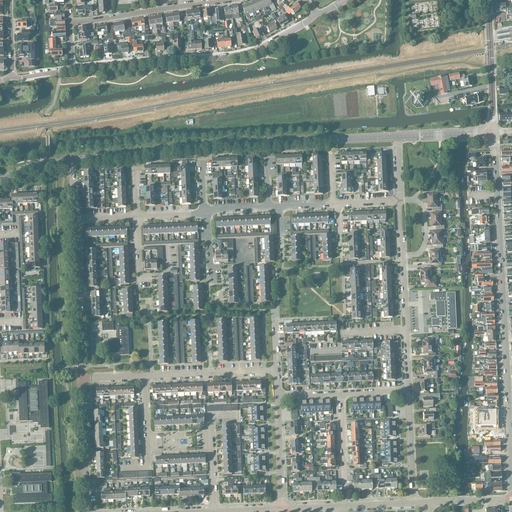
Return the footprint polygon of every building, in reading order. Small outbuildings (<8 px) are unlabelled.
[(98,0),(99,5),(99,13),(106,13),(105,5),(108,5),(107,0),(98,0)] [(256,0),(255,1),(259,11),(263,9),(264,10),(263,10),(264,13),(267,11),(265,8),(262,0),(256,0)] [(262,0),(265,8),(270,6),(273,12),(276,10),(272,1),(270,2),(269,0),(262,0)] [(249,3),(248,4),(252,13),(254,17),(256,16),(255,13),(255,14),(254,12),(259,11),(255,1),(252,2),(252,1),(248,3),(249,3)] [(252,13),(248,4),(246,5),(246,4),(242,5),(242,6),(246,16),(247,20),(250,19),(249,16),(248,16),(248,15),(252,13)] [(285,10),(289,15),(292,12),(294,14),(301,8),(297,4),(291,8),(289,6),(287,8),(288,8),(286,10),(285,10)] [(511,4),(506,4),(506,5),(505,5),(505,4),(501,4),(501,5),(496,5),(496,12),(506,12),(506,8),(507,8),(507,15),(511,15),(511,4)] [(93,12),(92,6),(84,7),(85,8),(77,9),(77,15),(86,15),(85,12),(93,12)] [(229,20),(233,19),(230,8),(224,9),(225,16),(228,16),(228,18),(229,18),(229,20)] [(211,18),(211,24),(213,24),(213,25),(217,25),(216,18),(217,18),(218,22),(222,21),(221,9),(215,10),(215,17),(211,18)] [(208,25),(211,24),(211,18),(210,11),(203,11),(203,19),(208,18),(208,25)] [(194,26),(193,12),(186,13),(187,21),(190,20),(190,26),(194,26)] [(64,13),(55,14),(55,15),(54,15),(54,17),(55,18),(55,21),(49,21),(50,27),(65,26),(65,20),(62,20),(61,19),(65,19),(64,13)] [(174,27),(172,15),(165,16),(166,24),(171,23),(171,24),(170,24),(170,27),(173,27),(174,27)] [(277,21),(280,27),(288,23),(284,17),(283,15),(280,17),(281,19),(277,21)] [(153,30),(154,30),(157,29),(155,18),(148,19),(149,27),(154,26),(154,27),(153,27),(153,30)] [(143,19),(137,20),(139,27),(142,27),(142,31),(144,31),(145,36),(149,36),(147,27),(145,28),(143,19)] [(27,28),(27,26),(29,26),(29,22),(27,22),(27,20),(22,20),(22,21),(18,21),(18,25),(17,25),(17,27),(18,27),(18,28),(27,28)] [(133,28),(130,28),(131,37),(134,37),(133,32),(136,32),(136,28),(139,27),(137,20),(131,21),(133,28)] [(130,28),(129,27),(124,28),(123,23),(113,24),(115,33),(124,31),(125,38),(131,37),(130,28)] [(264,31),(267,30),(269,33),(277,29),(274,23),(266,27),(265,25),(262,27),(264,31)] [(108,36),(107,34),(106,26),(96,27),(97,33),(103,32),(104,36),(108,36)] [(223,29),(213,30),(213,34),(218,33),(218,36),(220,36),(220,38),(219,38),(219,41),(217,41),(217,48),(224,48),(223,36),(223,29)] [(232,30),(233,36),(236,36),(238,46),(246,45),(244,36),(240,36),(240,33),(237,34),(236,29),(232,30)] [(253,32),(256,39),(262,37),(259,29),(253,32)] [(30,38),(30,31),(21,31),(22,34),(18,34),(18,35),(18,38),(18,42),(28,41),(28,38),(30,38)] [(156,42),(156,51),(164,51),(163,44),(166,43),(165,34),(161,34),(162,41),(160,41),(160,42),(156,42)] [(177,34),(172,35),(173,45),(174,45),(174,50),(181,50),(181,41),(178,41),(177,34)] [(205,50),(208,50),(208,49),(212,49),(211,41),(211,37),(208,38),(204,38),(203,39),(203,42),(204,42),(205,49),(205,50)] [(112,40),(108,40),(108,43),(107,43),(107,46),(104,47),(105,55),(112,55),(111,46),(114,46),(113,40),(112,40)] [(191,43),(185,43),(185,47),(188,47),(188,50),(195,50),(194,43),(194,40),(191,40),(191,43)] [(132,41),(132,47),(133,47),(134,53),(143,52),(142,46),(142,42),(137,42),(137,41),(132,41)] [(24,44),(18,44),(19,56),(19,57),(24,57),(24,56),(24,54),(29,54),(28,46),(24,46),(24,44)] [(126,44),(125,44),(117,44),(117,50),(121,50),(121,54),(129,53),(128,47),(128,45),(126,44)] [(90,45),(86,46),(82,46),(82,50),(79,51),(80,57),(83,57),(89,57),(88,50),(90,50),(90,45)] [(463,81),(464,88),(473,86),(471,77),(465,79),(464,75),(459,76),(459,74),(449,76),(450,82),(460,80),(460,82),(463,81)] [(450,91),(447,77),(444,77),(430,79),(432,86),(438,85),(440,94),(447,93),(447,91),(450,91)] [(500,86),(500,88),(499,88),(499,89),(498,89),(498,91),(499,91),(499,95),(511,95),(511,92),(508,92),(508,86),(507,86),(506,86),(505,86),(500,86)] [(465,94),(456,96),(457,99),(465,98),(466,105),(467,105),(467,106),(471,105),(471,104),(478,103),(476,95),(466,97),(465,94)] [(414,97),(415,105),(424,105),(423,96),(414,97)] [(511,113),(499,115),(499,121),(507,121),(508,123),(511,122),(511,121),(511,120),(511,113)] [(511,141),(511,137),(511,138),(499,140),(500,145),(511,144),(511,141)] [(319,157),(319,153),(312,154),(313,158),(312,158),(313,162),(310,162),(310,164),(313,164),(321,164),(321,157),(319,157)] [(477,159),(476,155),(476,154),(468,154),(468,159),(473,159),(473,163),(475,163),(476,168),(486,167),(486,166),(487,166),(487,162),(486,162),(485,158),(477,159)] [(245,159),(246,167),(248,167),(257,166),(256,160),(251,160),(251,158),(245,159)] [(182,167),(178,168),(178,174),(181,174),(189,173),(189,167),(187,167),(187,164),(181,164),(182,167)] [(501,168),(502,174),(511,173),(511,164),(509,165),(509,167),(501,168)] [(486,176),(475,177),(475,182),(477,182),(477,185),(487,185),(487,179),(486,176)] [(511,188),(502,188),(503,199),(511,199),(511,198),(511,197),(511,188)] [(432,211),(435,211),(442,211),(441,205),(437,205),(436,202),(428,202),(427,203),(427,205),(428,206),(428,208),(432,208),(432,211)] [(445,211),(442,211),(435,211),(435,214),(431,214),(431,216),(430,217),(430,219),(431,220),(440,220),(440,214),(445,214),(445,211)] [(483,216),(479,216),(480,225),(484,225),(489,225),(489,216),(483,216)] [(435,226),(436,229),(442,229),(444,229),(444,226),(442,226),(442,224),(440,224),(440,220),(431,220),(431,221),(430,222),(430,224),(431,224),(431,227),(435,226)] [(432,239),(441,238),(441,235),(442,235),(442,229),(436,229),(436,232),(432,233),(432,235),(431,236),(431,238),(432,239)] [(471,236),(470,236),(470,245),(481,244),(481,243),(490,243),(490,233),(490,229),(478,229),(471,230),(471,235),(471,236)] [(436,245),(436,248),(441,248),(443,248),(443,244),(441,244),(441,238),(432,239),(431,240),(431,242),(432,243),(432,245),(436,245)] [(430,257),(430,258),(439,257),(439,251),(441,251),(441,248),(436,248),(434,248),(434,251),(430,251),(430,254),(429,254),(429,256),(430,257)] [(221,249),(221,253),(222,261),(225,261),(225,263),(229,262),(229,260),(233,260),(233,257),(228,257),(227,253),(224,253),(224,249),(221,249)] [(439,257),(430,258),(429,259),(430,261),(431,262),(431,264),(435,264),(435,267),(441,266),(441,263),(441,257),(439,257)] [(472,264),(472,269),(492,268),(491,259),(485,259),(485,263),(472,264)] [(388,264),(379,264),(380,269),(382,269),(382,274),(390,274),(390,271),(392,271),(392,268),(390,268),(388,268),(388,264)] [(421,276),(421,277),(429,276),(429,270),(431,270),(431,267),(424,267),(424,270),(420,270),(420,273),(420,274),(420,275),(421,276)] [(478,286),(492,286),(492,281),(483,281),(483,274),(482,274),(475,275),(475,277),(477,277),(478,286)] [(429,276),(421,277),(421,283),(422,284),(424,284),(425,283),(427,283),(427,287),(436,286),(436,283),(435,282),(429,282),(429,276)] [(432,327),(438,327),(448,326),(448,330),(456,329),(455,293),(430,294),(431,301),(435,300),(436,317),(431,317),(432,327)] [(485,303),(486,313),(494,312),(493,303),(485,303)] [(124,314),(125,314),(125,317),(128,317),(128,319),(132,319),(132,314),(132,308),(124,308),(124,314)] [(129,355),(128,327),(121,327),(120,320),(116,320),(116,322),(113,322),(102,322),(102,331),(114,331),(114,330),(116,330),(117,339),(108,340),(108,354),(120,353),(120,356),(129,355)] [(487,332),(488,342),(495,341),(495,336),(494,336),(494,331),(487,332)] [(423,348),(423,349),(423,351),(424,352),(424,354),(428,354),(428,357),(434,357),(434,356),(436,356),(435,353),(435,347),(432,347),(423,348)] [(424,362),(423,363),(423,365),(424,366),(433,366),(435,366),(435,365),(435,360),(434,360),(434,357),(428,357),(428,360),(424,360),(424,362)] [(424,367),(423,368),(424,369),(424,370),(425,372),(429,372),(429,375),(436,375),(436,372),(435,366),(433,366),(424,366),(424,367)] [(484,371),(484,376),(488,376),(490,376),(490,382),(496,382),(496,376),(496,375),(497,375),(497,374),(497,373),(497,372),(496,372),(496,371),(484,371)] [(428,385),(433,385),(433,379),(425,379),(425,382),(419,382),(420,392),(428,392),(428,385)] [(257,382),(255,382),(255,391),(255,394),(258,394),(257,391),(261,391),(263,393),(265,393),(265,383),(261,383),(261,382),(260,382),(260,381),(258,381),(257,382)] [(19,383),(16,383),(16,391),(18,391),(19,422),(33,421),(33,423),(38,423),(38,426),(41,426),(41,428),(41,429),(49,428),(47,382),(46,382),(39,382),(39,387),(29,387),(29,383),(19,383)] [(202,385),(196,385),(196,393),(202,392),(202,396),(205,396),(205,388),(203,388),(202,385)] [(159,398),(159,386),(155,387),(155,386),(151,386),(151,390),(153,390),(153,395),(157,394),(157,398),(159,398)] [(103,397),(103,389),(96,389),(96,394),(94,394),(94,400),(99,400),(99,397),(103,397)] [(429,398),(423,398),(423,406),(433,406),(432,398),(437,397),(437,394),(429,394),(429,398)] [(380,407),(380,399),(380,398),(376,399),(376,400),(373,400),(373,410),(380,410),(380,413),(383,413),(383,407),(380,407)] [(360,411),(359,400),(356,400),(356,399),(353,400),(353,401),(352,401),(352,409),(350,409),(350,414),(353,414),(353,411),(360,411)] [(332,415),(332,409),(330,409),(330,401),(329,401),(329,400),(325,401),(325,402),(322,402),(323,412),(330,412),(330,415),(332,415)] [(309,413),(309,402),(306,402),(306,401),(302,402),(302,403),(302,411),(300,411),(300,416),(302,416),(302,413),(309,413)] [(254,405),(248,406),(248,408),(251,408),(252,415),(262,414),(262,411),(263,411),(263,408),(262,408),(262,407),(254,408),(254,405)] [(429,412),(424,413),(424,421),(433,421),(433,412),(436,412),(439,412),(439,409),(436,409),(429,409),(429,412)] [(477,409),(476,409),(477,429),(496,429),(496,409),(495,409),(477,409)] [(252,422),(249,422),(249,424),(255,424),(254,422),(262,421),(263,421),(263,417),(262,417),(262,414),(252,415),(252,422)] [(381,421),(381,423),(384,423),(384,430),(394,430),(394,426),(395,426),(395,423),(394,423),(394,422),(386,423),(386,421),(381,421)] [(326,431),(333,431),(333,425),(326,425),(326,423),(319,423),(319,428),(326,428),(326,431)] [(427,424),(427,427),(421,427),(422,437),(430,436),(430,429),(435,429),(434,423),(427,424)] [(252,430),(253,436),(253,437),(263,436),(263,433),(264,433),(264,429),(263,429),(255,429),(255,427),(249,427),(249,430),(252,430)] [(384,430),(384,437),(381,437),(381,439),(387,439),(387,437),(395,437),(395,436),(396,436),(395,433),(394,433),(394,430),(384,430)] [(387,443),(387,441),(381,441),(382,443),(385,443),(385,450),(395,450),(395,447),(396,447),(396,443),(395,443),(395,442),(387,443)] [(263,446),(263,443),(253,443),(253,450),(250,450),(250,453),(256,452),(256,450),(264,450),(264,449),(265,449),(264,446),(263,446)] [(479,447),(469,448),(469,456),(479,456),(479,453),(479,447)] [(256,455),(250,456),(251,458),(254,458),(254,465),(264,464),(264,461),(265,461),(265,458),(264,458),(264,457),(256,458),(256,455)] [(396,459),(395,456),(385,457),(385,464),(382,464),(383,466),(388,466),(388,464),(396,463),(397,463),(397,459),(396,459)] [(360,460),(353,460),(353,466),(360,466),(360,468),(366,468),(366,464),(363,464),(363,463),(360,463),(360,460)] [(334,461),(327,461),(319,462),(319,465),(323,464),(325,464),(325,467),(326,467),(326,470),(331,470),(331,467),(335,467),(334,461)] [(264,464),(254,465),(254,472),(251,472),(251,474),(257,474),(257,472),(265,471),(266,471),(265,467),(264,467),(264,464)] [(501,482),(501,473),(490,474),(490,472),(488,472),(484,472),(485,483),(501,482)] [(13,486),(18,486),(18,495),(13,496),(13,504),(52,503),(52,494),(47,495),(47,482),(52,482),(51,474),(20,475),(20,473),(12,473),(13,484),(13,486)] [(369,481),(366,481),(366,490),(372,489),(372,482),(375,482),(375,475),(369,476),(369,481)] [(378,485),(378,489),(385,489),(384,480),(381,480),(381,475),(375,475),(375,482),(378,482),(378,485)] [(240,477),(231,478),(231,495),(238,495),(238,487),(234,487),(234,483),(233,483),(233,481),(237,480),(237,483),(240,483),(240,477)] [(231,495),(231,478),(224,478),(224,483),(229,483),(229,487),(225,487),(225,490),(223,490),(223,494),(223,495),(225,495),(231,495)] [(308,483),(305,483),(305,492),(312,492),(311,484),(314,484),(314,478),(308,478),(308,483)] [(320,478),(314,478),(314,484),(317,484),(317,492),(318,492),(318,493),(321,493),(321,491),(324,491),(323,483),(320,483),(320,478)] [(488,486),(492,486),(493,486),(493,491),(502,491),(501,482),(488,483),(488,486)] [(252,483),(250,483),(250,494),(259,494),(259,487),(253,487),(252,483)]
